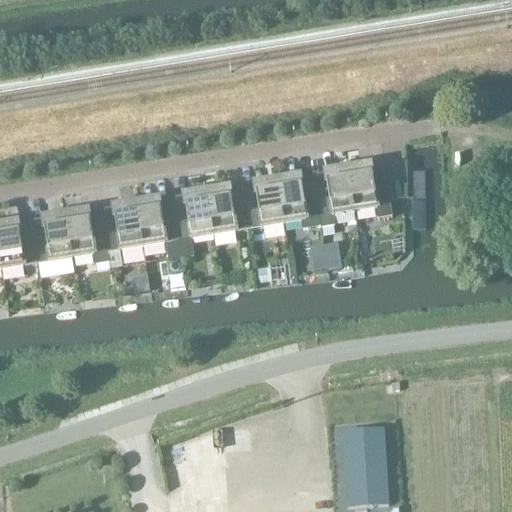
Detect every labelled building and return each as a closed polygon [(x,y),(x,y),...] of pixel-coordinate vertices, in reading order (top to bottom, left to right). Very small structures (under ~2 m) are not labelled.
[(370,168),(348,171),(355,215),(376,211),(378,221),(392,219),(383,165),(382,166),(383,174),(372,176),(370,168)] [(313,177),(312,177),(319,221),(321,230),(335,228),(333,218),(355,215),(348,171),(325,175),(326,183),(314,185),(313,177)] [(411,173),(412,200),(424,200),(424,172),(411,173)] [(300,179),(277,183),(284,226),(319,221),(312,177),(313,185),(301,187),(300,179)] [(284,226),(277,183),(254,187),(255,194),(244,196),(242,189),(249,232),(284,226)] [(229,191),(206,194),(213,238),(249,232),(242,189),(241,189),(242,197),(230,199),(229,191)] [(172,200),(171,200),(178,244),(213,238),(206,194),(184,198),(185,206),(173,208),(172,200)] [(159,202),(136,206),(143,249),(178,244),(171,200),(170,200),(172,208),(160,210),(159,202)] [(412,202),(412,230),(425,230),(425,202),(412,202)] [(101,212),(100,212),(107,255),(143,249),(136,206),(113,210),(114,217),(102,219),(101,212)] [(65,217),(72,261),(94,257),(95,267),(109,265),(107,255),(100,212),(101,220),(89,222),(88,214),(65,217)] [(37,267),(72,261),(65,217),(42,221),(44,229),(32,231),(30,223),(37,267)] [(17,225),(0,227),(0,262),(2,272),(37,267),(30,223),(29,223),(30,231),(19,233),(17,225)] [(337,257),(325,259),(326,261),(327,271),(328,273),(340,271),(337,257)] [(326,261),(314,263),(316,273),(327,271),(326,261)] [(384,432),(343,435),(347,511),(388,508),(384,432)] [(213,442),(176,444),(177,469),(214,468),(213,442)]
